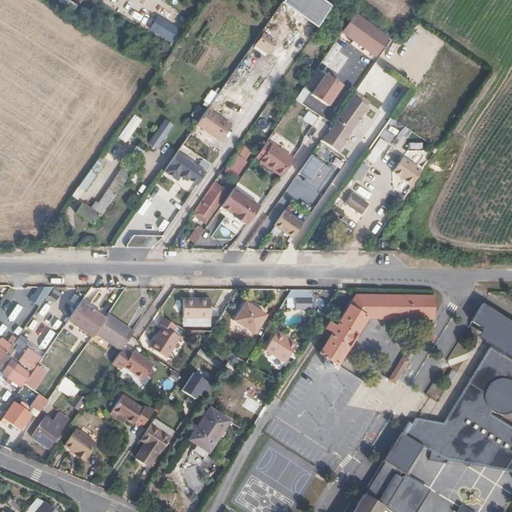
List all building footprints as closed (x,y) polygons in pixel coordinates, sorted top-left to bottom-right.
[(281,0),(318,25),(332,5),(324,0),(281,0)] [(388,38),(353,14),(341,31),(375,56),(388,38)] [(182,30),(158,15),(149,30),(174,45),(182,30)] [(270,38),(259,30),(253,39),(265,47),(270,38)] [(344,85),(327,73),(313,94),(331,106),(344,85)] [(203,100),(209,104),(217,93),(210,89),(203,100)] [(341,153),(366,103),(349,94),(324,144),(341,153)] [(384,126),(391,117),(378,107),(370,116),(384,126)] [(307,110),(301,119),(312,126),(318,117),(307,110)] [(203,111),(193,125),(214,140),(224,126),(203,111)] [(126,143),(141,119),(133,114),(118,138),(126,143)] [(389,125),(386,130),(395,136),(398,131),(389,125)] [(379,136),(388,143),(393,136),(384,129),(379,136)] [(366,159),(374,164),(386,142),(378,137),(366,159)] [(265,140),(253,156),(259,160),(259,161),(280,176),(292,158),(265,140)] [(115,155),(122,146),(116,142),(110,152),(115,155)] [(235,178),(252,151),(242,145),(226,172),(235,178)] [(173,153),(160,172),(173,182),(176,177),(182,182),(183,180),(192,186),(202,174),(173,153)] [(422,170),(403,157),(393,172),(413,185),(422,170)] [(93,163),(79,184),(72,195),(77,199),(99,168),(93,163)] [(368,168),(361,163),(352,176),(359,181),(368,168)] [(300,183),(317,194),(324,183),(307,172),(300,183)] [(212,182),(194,208),(204,215),(223,189),(212,182)] [(357,184),(353,190),(367,201),(371,195),(357,184)] [(99,214),(100,215),(119,189),(113,185),(109,190),(107,188),(92,210),(82,202),(75,211),(92,223),(99,214)] [(246,225),(260,203),(232,187),(220,207),(227,211),(212,235),(227,244),(240,222),(246,225)] [(366,203),(351,192),(344,203),(360,214),(366,203)] [(301,224),(282,211),(272,226),(290,239),(301,224)] [(195,241),(203,229),(198,226),(190,238),(195,241)] [(129,236),(128,246),(154,248),(154,237),(129,236)] [(377,252),(395,252),(395,239),(377,239),(377,252)] [(290,289),(291,308),(311,307),(311,288),(290,289)] [(431,318),(431,296),(353,295),(334,327),(328,323),(324,329),(331,333),(318,354),(335,364),(365,318),(431,318)] [(208,298),(180,300),(181,319),(210,317),(208,298)] [(27,322),(35,310),(22,301),(14,313),(27,322)] [(91,336),(103,318),(79,302),(67,320),(91,336)] [(254,334),(265,314),(244,302),(232,321),(254,334)] [(44,303),(38,313),(43,316),(50,306),(44,303)] [(511,322),(480,303),(468,321),(508,347),(495,352),(482,360),(474,369),(469,376),(460,397),(459,405),(459,416),(463,419),(459,425),(414,417),(407,421),(362,494),(381,505),(391,511),(403,511),(418,489),(400,477),(420,445),(438,456),(441,451),(466,466),(470,459),(476,463),(494,434),(511,445),(511,454),(506,465),(511,468),(511,427),(489,413),(491,411),(497,413),(506,412),(510,410),(511,408),(511,382),(510,381),(511,379),(511,322)] [(123,346),(129,336),(103,318),(91,336),(117,354),(123,346)] [(175,326),(162,318),(157,325),(161,328),(149,348),(165,358),(178,337),(172,333),(175,326)] [(30,337),(38,324),(31,320),(23,333),(30,337)] [(45,350),(54,332),(47,329),(39,347),(45,350)] [(284,362),(296,344),(276,331),(264,350),(284,362)] [(149,344),(153,338),(144,332),(140,338),(149,344)] [(21,352),(27,339),(18,335),(11,348),(21,352)] [(141,358),(123,346),(117,354),(112,362),(121,369),(124,365),(143,378),(154,362),(143,356),(141,358)] [(220,371),(223,367),(198,350),(195,354),(220,371)] [(393,383),(410,355),(405,352),(388,380),(393,383)] [(23,383),(28,375),(7,361),(1,369),(9,374),(6,379),(19,389),(23,383)] [(73,379),(82,367),(73,361),(71,363),(75,366),(68,376),(73,379)] [(208,390),(217,377),(197,363),(188,376),(208,390)] [(0,371),(0,374),(6,379),(9,374),(1,369),(0,371)] [(39,380),(29,374),(28,375),(23,383),(32,390),(39,380)] [(59,389),(64,393),(73,379),(68,376),(59,389)] [(169,390),(173,383),(166,378),(161,385),(169,390)] [(28,395),(32,390),(23,383),(19,389),(28,395)] [(143,408),(122,395),(113,409),(133,423),(135,421),(142,426),(151,411),(144,406),(143,408)] [(18,405),(13,402),(2,418),(18,429),(30,413),(24,409),(26,406),(21,402),(18,405)] [(227,421),(208,408),(188,439),(196,444),(193,449),(206,458),(224,432),(222,430),(227,421)] [(56,444),(61,437),(56,434),(67,419),(58,413),(52,422),(44,416),(30,436),(47,448),(51,441),(56,444)] [(148,426),(141,437),(145,441),(135,457),(148,465),(159,450),(161,451),(169,440),(148,426)] [(94,442),(74,429),(64,444),(75,452),(74,453),(83,459),(94,442)] [(196,464),(182,470),(191,491),(205,486),(196,464)] [(376,511),(381,505),(362,494),(355,505),(349,502),(342,511),(376,511)] [(23,511),(57,511),(46,503),(35,497),(23,511)]
